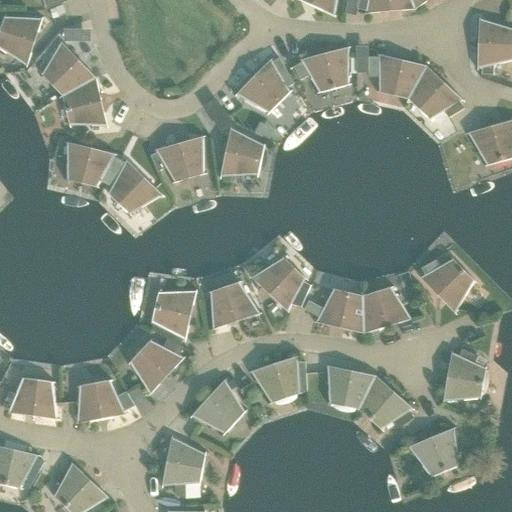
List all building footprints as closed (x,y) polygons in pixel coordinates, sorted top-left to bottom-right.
[(337,0),(300,0),(335,16),(337,0)] [(415,10),(411,0),(368,0),(366,13),(415,10)] [(411,0),(415,10),(429,0),(411,0)] [(43,19),(5,17),(0,32),(0,48),(28,66),(43,19)] [(511,28),(479,19),(478,68),(482,67),(482,74),(494,75),(494,65),(511,60),(511,28)] [(42,75),(63,96),(96,78),(62,43),(42,75)] [(349,58),(349,48),(301,60),(303,62),(294,67),(301,80),(310,75),(320,93),(349,85),(349,73),(356,73),(356,58),(349,58)] [(409,99),(427,66),(379,55),(379,57),(369,57),(370,77),(380,76),(380,93),(409,99)] [(295,84),(280,58),(273,62),(272,60),(237,95),(269,113),(291,92),(288,88),(295,84)] [(463,100),(427,66),(409,99),(431,120),(445,111),(450,117),(465,108),(461,101),(463,100)] [(96,78),(63,96),(70,125),(108,126),(96,78)] [(511,120),(468,133),(488,166),(511,158),(511,120)] [(265,146),(231,129),(221,177),(258,175),(265,146)] [(205,175),(204,137),(156,150),(175,183),(205,175)] [(107,185),(120,159),(114,157),(115,154),(68,143),(68,180),(97,187),(101,181),(107,185)] [(128,163),(120,159),(107,185),(113,188),(109,194),(131,215),(163,195),(129,160),(128,163)] [(306,278),(284,258),(252,278),(288,312),(292,304),(301,306),(311,285),(304,281),(306,278)] [(474,281),(453,260),(441,267),(437,259),(422,268),(426,275),(421,278),(455,313),(474,281)] [(260,314),(239,282),(211,292),(213,330),(260,314)] [(392,287),(363,296),(364,334),(411,319),(392,287)] [(364,334),(363,296),(334,289),(317,323),(364,334)] [(168,339),(180,345),(184,338),(186,339),(197,292),(159,293),(152,322),(155,323),(152,330),(168,339)] [(184,347),(180,345),(168,339),(164,347),(151,340),(130,362),(151,394),(184,358),(179,356),(184,347)] [(478,356),(462,349),(459,356),(452,353),(444,401),(481,398),(486,368),(475,363),(478,356)] [(298,362),(298,356),(251,372),(272,403),(300,394),(300,391),(307,391),(306,362),(298,362)] [(359,410),(376,376),(329,366),(330,404),(359,410)] [(376,376),(359,410),(382,430),(394,421),(398,428),(415,417),(410,410),(413,408),(376,376)] [(53,382),(23,378),(16,394),(10,392),(3,407),(10,410),(9,413),(58,419),(53,382)] [(118,396),(110,380),(80,386),(78,423),(126,414),(125,411),(135,406),(127,392),(118,396)] [(245,412),(225,380),(192,416),(225,434),(245,412)] [(460,465),(454,428),(409,447),(432,477),(460,465)] [(206,454),(172,438),(162,486),(175,485),(176,495),(186,499),(186,484),(200,484),(206,454)] [(38,455),(0,446),(0,483),(21,489),(24,484),(31,487),(39,472),(32,468),(38,455)] [(84,511),(108,497),(73,463),(55,496),(70,511),(84,511)]
